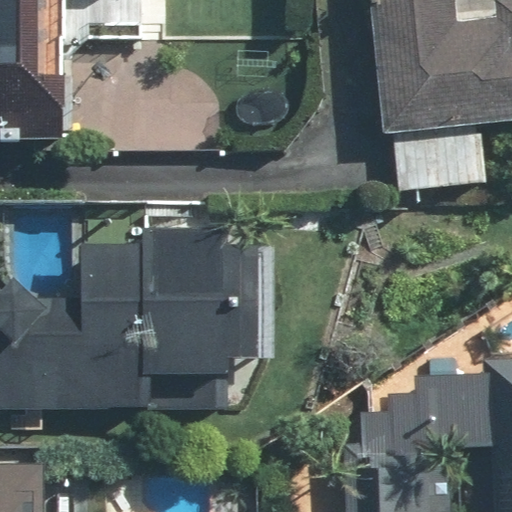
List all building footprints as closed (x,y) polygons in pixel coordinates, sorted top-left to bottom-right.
[(0,0),(0,141),(69,141),(68,0),(0,0)] [(505,18),(462,23),(459,0),(371,0),(387,134),(511,119),(511,0),(504,0),(503,0),(505,18)] [(234,373),(234,355),(263,355),(261,246),(234,247),(233,228),(149,229),(149,244),(86,245),(87,296),(20,297),(20,313),(0,313),(0,409),(161,407),(160,375),(234,373)] [(511,511),(511,358),(485,360),(485,373),(417,377),(418,399),(363,402),(366,458),(347,459),(349,511),(511,511)] [(0,511),(47,511),(47,472),(0,471),(0,511)]
